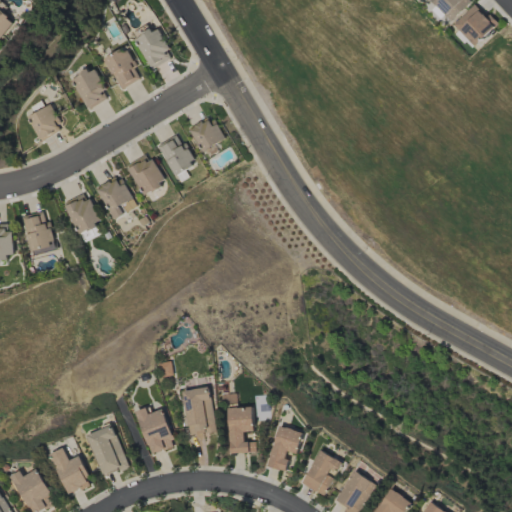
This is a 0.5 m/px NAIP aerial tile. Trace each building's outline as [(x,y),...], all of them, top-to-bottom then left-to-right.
[(449,23),(471,2),(469,0),(429,0),(428,1),(449,23)] [(497,26),(476,3),(454,24),(475,46),(497,26)] [(0,39),(14,21),(0,9),(0,39)] [(150,69),(173,58),(159,26),(135,38),(150,69)] [(103,59),(122,90),(143,77),(124,46),(103,59)] [(110,98),(93,68),(72,79),(89,109),(110,98)] [(49,104),(28,117),(42,141),(63,129),(49,104)] [(190,127),(201,152),(226,141),(215,116),(190,127)] [(159,144),(174,177),(197,166),(185,142),(181,144),(177,135),(159,144)] [(144,196),(167,182),(154,159),(149,161),(145,155),(127,166),(144,196)] [(115,220),(138,207),(120,175),(97,189),(115,220)] [(86,200),(84,194),(66,201),(77,234),(102,225),(92,198),(86,200)] [(33,256),(58,249),(50,221),(47,222),(44,211),(22,217),(33,256)] [(14,231),(8,231),(8,223),(0,223),(0,257),(14,258),(14,231)] [(182,391),(190,436),(217,431),(209,387),(182,391)] [(254,431),(253,407),(228,408),(230,453),(257,452),(257,442),(245,442),(245,432),(254,431)] [(165,409),(149,413),(147,408),(137,411),(150,455),(176,447),(165,409)] [(129,466),(112,424),(87,435),(104,477),(129,466)] [(285,471),(291,452),(299,454),(305,433),(281,425),(268,466),(285,471)] [(69,495),(93,485),(80,456),(70,460),(65,448),(51,454),(69,495)] [(303,483),(326,496),(344,463),(322,450),(303,483)] [(24,476),(22,471),(14,475),(29,511),(37,511),(56,504),(41,469),(24,476)] [(336,502),(351,511),(361,511),(379,485),(358,471),(336,502)] [(0,511),(12,511),(0,488),(0,511)] [(408,511),(414,501),(391,488),(377,511),(408,511)] [(448,511),(433,501),(425,511),(448,511)]
